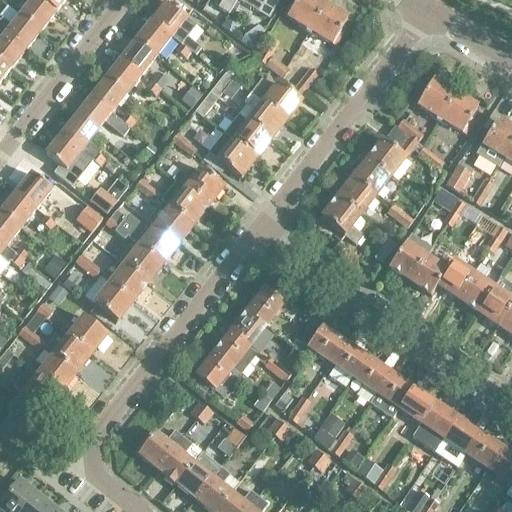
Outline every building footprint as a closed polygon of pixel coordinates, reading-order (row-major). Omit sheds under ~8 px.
[(66,0),(51,0),(54,16),(66,0)] [(232,10),(237,0),(236,0),(229,0),(225,6),(226,6),(232,10)] [(237,0),(232,10),(242,16),(247,7),(245,5),(247,0),(254,0),(263,5),(257,14),(268,20),(279,0),(278,0),(237,0)] [(309,0),(298,0),(295,6),(292,3),(283,17),(286,19),(309,33),(324,9),(309,0)] [(194,60),(200,52),(185,40),(195,29),(164,5),(149,24),(170,41),(179,48),(189,56),(194,60)] [(232,10),(226,6),(221,14),(227,18),(232,10)] [(346,22),(324,9),(309,33),(331,47),(333,48),(342,34),(339,33),(346,22)] [(54,16),(18,19),(39,35),(54,16)] [(0,22),(0,35),(24,54),(39,35),(18,19),(11,27),(2,20),(0,22)] [(170,41),(149,24),(134,43),(155,60),(170,41)] [(0,65),(9,73),(24,54),(0,35),(0,65)] [(277,46),(269,41),(256,63),(264,68),(277,46)] [(155,60),(134,43),(119,62),(140,79),(155,60)] [(189,56),(179,48),(175,54),(185,62),(189,56)] [(281,81),(287,73),(271,61),(265,68),(281,81)] [(140,79),(119,62),(104,81),(125,98),(140,79)] [(0,84),(9,73),(0,65),(0,84)] [(296,91),(302,97),(317,78),(309,73),(295,90),(296,91)] [(212,92),(219,98),(232,82),(224,76),(212,92)] [(158,93),(163,86),(155,80),(150,86),(158,93)] [(125,98),(104,81),(89,100),(111,116),(125,98)] [(249,96),(284,124),(299,105),(297,103),(302,97),(296,91),(295,90),(290,97),(277,86),(273,92),(260,82),(249,96)] [(432,85),(426,94),(423,93),(414,108),(438,123),(454,98),(432,85)] [(160,94),(158,93),(150,86),(144,93),(154,101),(160,94)] [(181,105),(189,111),(200,98),(192,91),(181,105)] [(202,120),(219,98),(212,92),(194,114),(202,120)] [(160,94),(154,101),(160,105),(165,98),(160,94)] [(247,125),(270,142),(284,124),(249,96),(243,105),(255,114),(247,125)] [(454,98),(438,123),(463,137),(472,123),(469,121),(475,111),(454,98)] [(122,140),(123,139),(129,131),(119,123),(111,116),(89,100),(74,118),(96,135),(104,125),(122,140)] [(232,144),(254,162),(270,142),(247,125),(235,115),(227,124),(240,134),(232,144)] [(119,123),(129,131),(135,124),(125,116),(119,123)] [(59,137),(81,154),(90,161),(100,169),(105,162),(98,157),(101,154),(89,144),(96,135),(74,118),(59,137)] [(401,124),(396,130),(409,140),(415,146),(421,139),(401,124)] [(503,161),(511,145),(511,133),(496,124),(481,148),(503,161)] [(129,131),(123,139),(130,144),(136,137),(129,131)] [(181,150),(186,144),(177,136),(171,143),(181,150)] [(81,154),(59,137),(44,157),(65,174),(81,154)] [(254,162),(232,144),(222,137),(207,157),(239,182),(254,162)] [(366,163),(388,180),(416,146),(409,140),(396,156),(381,144),(366,163)] [(186,144),(181,150),(191,158),(196,152),(186,144)] [(511,145),(503,161),(511,166),(511,145)] [(443,166),(422,150),(416,159),(436,174),(443,166)] [(96,175),(100,169),(90,161),(85,167),(96,175)] [(366,163),(351,182),(373,199),(388,180),(366,163)] [(470,177),(456,168),(444,188),(458,197),(470,177)] [(221,190),(199,173),(191,183),(178,173),(171,182),(183,192),(184,192),(206,210),(221,190)] [(13,196),(34,213),(50,193),(28,176),(13,196)] [(144,196),(150,189),(141,182),(135,189),(144,196)] [(336,201),(358,219),(373,199),(351,182),(336,201)] [(476,193),(485,199),(492,188),(483,182),(476,193)] [(150,189),(144,196),(154,204),(160,197),(150,189)] [(206,210),(184,192),(169,211),(191,229),(206,210)] [(479,209),(485,199),(476,193),(470,204),(479,209)] [(34,213),(13,196),(0,212),(0,216),(19,232),(34,213)] [(349,229),(358,219),(336,201),(320,221),(354,248),(362,239),(349,229)] [(448,214),(457,219),(464,208),(455,203),(448,214)] [(169,211),(161,205),(146,224),(154,230),(176,248),(191,229),(169,211)] [(395,224),(401,215),(391,208),(384,216),(395,224)] [(86,209),(77,221),(74,223),(90,236),(102,222),(86,209)] [(74,223),(77,221),(62,210),(51,224),(81,248),(90,236),(74,223)] [(126,219),(117,212),(111,219),(120,227),(126,219)] [(451,230),(457,219),(448,214),(442,225),(451,230)] [(401,215),(395,224),(405,232),(411,223),(401,215)] [(28,238),(19,232),(0,216),(0,246),(5,250),(14,239),(22,246),(28,238)] [(120,227),(114,234),(124,242),(126,239),(139,249),(161,267),(176,248),(154,230),(149,236),(127,218),(126,219),(120,227)] [(105,227),(114,234),(120,227),(111,219),(105,227)] [(54,228),(44,220),(38,226),(48,234),(54,228)] [(490,240),(499,245),(506,234),(497,229),(490,240)] [(408,284),(424,260),(430,252),(409,238),(387,270),(408,284)] [(511,238),(503,250),(511,255),(511,238)] [(493,256),(499,245),(490,240),(484,251),(493,256)] [(380,267),(394,248),(386,243),(373,261),(380,267)] [(13,257),(5,250),(0,246),(0,258),(8,264),(9,263),(19,271),(23,265),(22,265),(13,257)] [(161,267),(139,249),(124,268),(146,286),(161,267)] [(13,257),(22,265),(27,259),(18,251),(13,257)] [(84,274),(91,265),(81,257),(74,266),(84,274)] [(52,281),(64,266),(53,258),(42,273),(52,281)] [(445,274),(424,260),(408,284),(429,298),(435,289),(445,274)] [(23,265),(19,271),(18,272),(45,293),(50,286),(23,265)] [(91,265),(84,274),(94,281),(101,273),(91,265)] [(445,274),(435,289),(455,302),(471,279),(451,265),(445,274)] [(124,268),(109,287),(131,305),(146,286),(124,268)] [(475,316),(491,292),(479,284),(486,275),(477,269),(471,279),(455,302),(475,316)] [(511,306),(511,304),(511,291),(498,282),(491,292),(475,316),(496,329),(511,306)] [(8,296),(14,289),(8,285),(3,292),(8,296)] [(131,305),(109,287),(93,307),(115,324),(131,305)] [(29,313),(36,306),(14,289),(8,296),(8,297),(29,313)] [(50,298),(58,305),(65,296),(57,290),(50,298)] [(263,293),(246,314),(263,328),(280,307),(263,293)] [(511,304),(511,306),(496,329),(511,340),(511,304)] [(42,307),(35,315),(46,323),(52,315),(42,307)] [(246,314),(229,336),(247,350),(263,328),(246,314)] [(82,320),(67,340),(89,358),(105,338),(82,320)] [(317,329),(306,322),(293,342),(303,349),(317,329)] [(33,338),(34,338),(24,330),(17,337),(27,345),(33,338)] [(343,347),(320,332),(307,351),(330,367),(343,347)] [(247,350),(229,336),(212,357),(230,371),(247,350)] [(33,338),(27,345),(37,353),(43,345),(34,338),(33,338)] [(89,358),(67,340),(52,359),(74,377),(89,358)] [(366,362),(343,347),(330,367),(352,382),(366,362)] [(195,379),(213,393),(230,371),(212,357),(195,379)] [(74,377),(52,359),(37,378),(59,396),(74,377)] [(273,376),(279,368),(269,360),(262,368),(273,376)] [(366,362),(352,382),(375,397),(388,377),(366,362)] [(279,368),(273,376),(284,384),(290,377),(279,368)] [(59,396),(37,378),(27,390),(7,374),(1,382),(44,415),(59,396)] [(391,421),(397,412),(410,392),(388,377),(375,397),(368,406),(391,421)] [(410,392),(397,412),(419,427),(433,407),(410,392)] [(293,409),(302,415),(309,405),(300,399),(293,409)] [(198,406),(189,417),(196,423),(205,411),(198,406)] [(433,407),(419,427),(442,442),(455,422),(433,407)] [(294,426),(302,415),(293,409),(286,420),(294,426)] [(212,417),(205,411),(196,423),(203,428),(212,417)] [(328,415),(318,430),(333,440),(343,425),(328,415)] [(234,425),(245,434),(252,426),(240,416),(234,425)] [(273,438),(282,426),(275,420),(265,432),(273,438)] [(460,462),(464,457),(477,437),(455,422),(442,442),(450,448),(447,453),(460,462)] [(297,428),(311,439),(316,432),(301,423),(297,428)] [(282,426),(273,438),(280,444),(289,432),(282,426)] [(235,450),(242,440),(231,430),(223,440),(225,442),(235,450)] [(318,430),(316,432),(311,439),(326,451),(333,440),(318,430)] [(335,442),(344,449),(351,438),(342,432),(335,442)] [(147,441),(134,457),(156,475),(182,442),(173,435),(165,445),(154,437),(149,443),(147,441)] [(477,437),(464,457),(486,472),(500,452),(477,437)] [(182,442),(156,475),(164,481),(163,483),(172,490),(173,488),(175,489),(192,467),(182,459),(185,456),(184,455),(190,448),(182,442)] [(230,456),(235,450),(225,442),(220,449),(230,456)] [(337,459),(344,449),(335,442),(328,453),(337,459)] [(349,450),(341,461),(353,470),(361,459),(349,450)] [(312,469),(321,457),(314,452),(305,463),(312,469)] [(511,481),(511,460),(500,452),(486,472),(509,487),(511,481)] [(194,504),(220,471),(201,456),(192,467),(175,489),(194,504)] [(321,457),(312,469),(319,475),(329,463),(321,457)] [(378,476),(387,482),(394,472),(385,466),(378,476)] [(220,471),(194,504),(203,511),(215,511),(228,496),(220,490),(223,486),(220,484),(227,477),(220,471)] [(380,493),(387,482),(378,476),(371,487),(380,493)] [(350,499),(359,487),(352,481),(342,493),(350,499)] [(0,511),(24,511),(33,501),(16,487),(0,508),(0,511)] [(359,487),(350,499),(357,505),(366,493),(359,487)] [(405,511),(418,511),(428,498),(419,492),(405,511)] [(247,511),(257,501),(247,493),(239,504),(228,496),(215,511),(247,511)] [(273,495),(261,511),(274,511),(282,501),(273,495)] [(421,509),(425,511),(431,511),(437,505),(428,499),(421,509)] [(47,511),(33,501),(24,511),(47,511)] [(257,501),(247,511),(260,511),(265,507),(257,501)]
